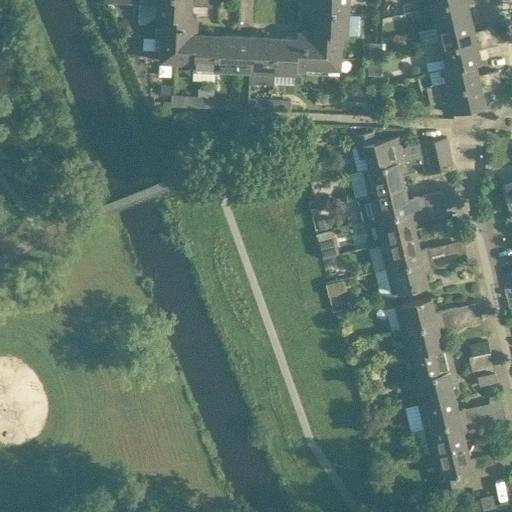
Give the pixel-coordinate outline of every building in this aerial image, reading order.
[(138,0),(138,2),(139,2),(138,22),(145,22),(155,15),(156,15),(162,16),(191,17),(191,4),(200,5),(212,5),(212,0),(138,0)] [(313,0),(313,11),(348,12),(348,0),(313,0)] [(413,0),(412,0),(414,9),(453,0),(413,0)] [(434,14),(437,26),(471,18),(468,6),(488,1),(487,0),(453,0),(414,9),(416,18),(434,14)] [(412,2),(402,5),(404,11),(413,9),(412,2)] [(312,31),(312,33),(341,34),(347,34),(348,12),(313,11),(312,31)] [(193,67),(194,67),(196,32),(197,18),(191,17),(162,16),(160,59),(193,61),(193,67)] [(126,18),(117,22),(122,33),(131,29),(126,18)] [(419,30),(424,52),(495,34),(493,26),(474,30),(471,18),(437,26),(419,30)] [(297,36),(297,66),(340,67),(341,34),(312,33),(312,31),(297,31),(297,36)] [(194,67),(215,68),(217,33),(196,32),(194,67)] [(217,33),(215,68),(250,70),(250,68),(252,68),(253,36),(252,36),(252,35),(217,33)] [(441,69),(441,70),(481,60),(478,48),(497,43),(495,34),(424,52),(426,60),(444,56),(447,68),(441,69)] [(250,70),(274,71),(276,36),(252,35),(252,36),(253,36),(252,68),(250,68),(250,70)] [(274,71),(297,71),(297,66),(297,36),(276,36),(274,71)] [(369,42),(369,58),(382,59),(383,42),(369,42)] [(382,59),(369,58),(368,74),(381,75),(382,59)] [(426,86),(428,95),(500,78),(498,69),(478,74),(475,62),(481,61),(481,60),(441,70),(444,82),(426,86)] [(500,78),(428,95),(430,104),(448,99),(451,112),(485,104),(482,91),(502,87),(500,78)] [(160,85),(160,93),(170,94),(170,85),(160,85)] [(171,105),(189,105),(190,95),(171,94),(171,105)] [(195,106),(213,106),(214,96),(196,95),(195,106)] [(214,96),(213,106),(238,107),(239,97),(214,96)] [(248,108),(269,109),(270,98),(248,98),(248,108)] [(270,98),(269,109),(291,110),(291,99),(270,98)] [(358,144),(364,169),(450,148),(447,135),(402,146),(399,134),(375,140),(373,130),(355,134),(358,144)] [(354,171),(364,169),(358,144),(348,146),(354,171)] [(364,169),(370,194),(405,186),(402,174),(453,161),(450,148),(364,169)] [(370,194),(364,169),(354,171),(348,173),(354,198),(357,197),(370,194)] [(511,219),(511,218),(511,174),(502,177),(511,219)] [(336,177),(329,179),(331,186),(338,184),(336,177)] [(370,194),(357,197),(363,221),(375,218),(444,201),(441,190),(408,198),(405,186),(370,194)] [(375,218),(363,221),(369,245),(381,243),(417,235),(413,221),(447,213),(444,201),(375,218)] [(328,217),(317,219),(319,228),(330,226),(328,217)] [(339,254),(333,229),(316,234),(322,258),(339,254)] [(381,243),(387,267),(444,254),(442,243),(420,249),(417,235),(381,243)] [(444,254),(387,267),(393,293),(429,284),(425,269),(447,264),(444,254)] [(334,280),(325,282),(328,296),(337,294),(334,280)] [(394,304),(400,329),(458,315),(456,305),(434,311),(430,295),(394,304)] [(400,329),(406,353),(448,343),(447,343),(442,344),(439,330),(460,325),(458,315),(400,329)] [(489,350),(487,339),(470,344),(472,354),(489,350)] [(412,377),(412,378),(454,368),(448,343),(406,353),(407,354),(413,353),(418,376),(412,377)] [(412,378),(418,402),(454,394),(450,379),(456,378),(454,368),(412,378)] [(494,369),(477,373),(479,383),(496,379),(494,369)] [(418,402),(424,427),(481,413),(479,403),(457,409),(454,394),(418,402)] [(424,427),(430,452),(466,443),(462,428),(484,423),(481,413),(424,427)] [(466,443),(430,452),(439,490),(464,484),(461,471),(477,467),(475,456),(469,458),(466,443)] [(492,493),(480,496),(483,511),(511,511),(511,510),(508,511),(507,506),(496,508),(492,493)]
